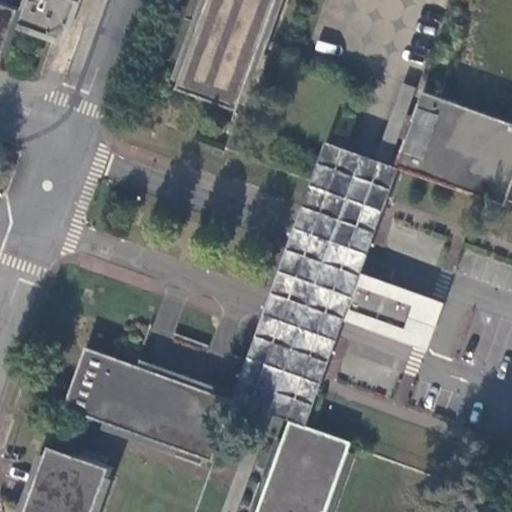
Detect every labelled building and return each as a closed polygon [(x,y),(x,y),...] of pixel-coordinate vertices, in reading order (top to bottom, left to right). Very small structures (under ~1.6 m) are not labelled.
[(0,0),(0,49),(10,53),(28,0),(0,0)] [(214,0),(182,88),(243,111),(283,0),(214,0)] [(511,182),(511,124),(425,91),(415,118),(419,122),(411,142),(407,140),(396,167),(503,207),(511,182)] [(374,234),(356,228),(352,239),(370,246),(374,234)] [(335,345),(316,338),(311,353),(329,360),(335,345)] [(241,402),(92,346),(70,407),(219,462),(241,402)] [(332,511),(358,442),(297,421),(264,511),(332,511)] [(100,511),(117,467),(57,445),(32,511),(100,511)]
